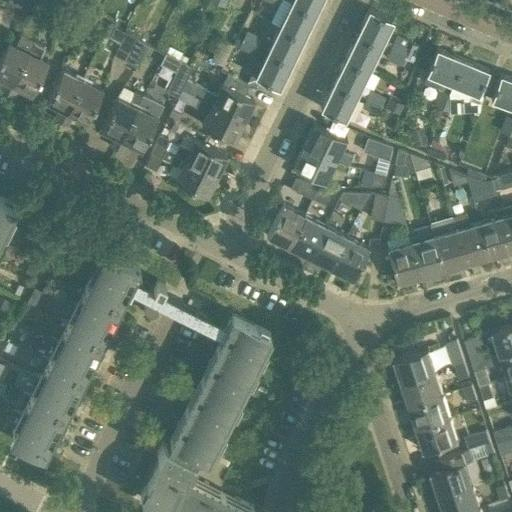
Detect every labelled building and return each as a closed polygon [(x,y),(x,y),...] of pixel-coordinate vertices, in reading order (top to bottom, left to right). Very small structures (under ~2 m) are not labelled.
[(18,0),(15,5),(27,11),(32,0),(18,0)] [(291,0),(291,1),(314,12),(319,0),(291,0)] [(314,12),(291,1),(279,25),(302,37),(314,12)] [(70,33),(82,10),(71,4),(59,27),(70,33)] [(369,8),(357,33),(380,44),(392,19),(369,8)] [(82,10),(70,33),(81,39),(94,16),(82,10)] [(302,37),(279,25),(267,50),(290,61),(302,37)] [(241,38),(257,46),(261,37),(246,30),(241,38)] [(125,61),(137,38),(125,32),(113,55),(125,61)] [(357,33),(346,57),(368,68),(380,44),(357,33)] [(20,34),(15,45),(8,41),(0,55),(0,76),(6,80),(1,91),(6,94),(32,40),(20,34)] [(388,49),(404,56),(413,61),(420,45),(396,34),(388,49)] [(137,38),(125,61),(137,67),(149,44),(137,38)] [(232,43),(231,43),(220,38),(210,58),(222,64),(232,43)] [(257,46),(241,38),(237,47),(253,55),(257,46)] [(45,46),(32,40),(6,94),(12,97),(18,86),(32,93),(48,61),(39,57),(45,46)] [(452,80),(462,57),(437,47),(427,70),(442,76),(437,88),(438,89),(432,103),(435,105),(431,116),(437,119),(441,107),(448,91),(452,80)] [(404,56),(388,49),(385,56),(400,64),(404,56)] [(290,61),(267,50),(255,75),(278,86),(290,61)] [(368,68),(346,57),(334,81),(356,92),(368,68)] [(487,68),(462,57),(452,80),(477,90),(487,68)] [(187,79),(186,78),(192,66),(181,60),(175,73),(176,74),(166,94),(177,99),(181,90),(187,79)] [(61,122),(83,79),(62,69),(47,100),(61,107),(55,119),(61,122)] [(491,97),(507,102),(511,104),(511,78),(499,74),(491,97)] [(187,79),(181,90),(243,120),(253,100),(244,95),(249,86),(227,75),(218,94),(187,79)] [(83,79),(61,122),(67,125),(73,113),(87,121),(103,90),(83,79)] [(356,92),(334,81),(322,106),(344,117),(356,92)] [(116,149),(142,96),(125,87),(122,86),(116,97),(101,127),(116,134),(110,146),(116,149)] [(369,89),(365,97),(380,105),(384,96),(369,89)] [(181,90),(177,99),(207,114),(201,125),(233,141),(243,120),(181,90)] [(448,91),(441,107),(450,111),(456,95),(448,91)] [(142,96),(116,149),(122,152),(128,141),(142,148),(157,117),(148,112),(154,101),(142,96)] [(380,105),(365,97),(361,106),(376,113),(380,105)] [(391,99),(387,107),(399,113),(403,104),(391,99)] [(499,129),(508,133),(511,122),(511,116),(505,114),(499,129)] [(314,122),(303,144),(336,160),(347,138),(314,122)] [(422,125),(409,128),(413,145),(426,141),(422,125)] [(165,148),(170,139),(161,134),(156,144),(165,148)] [(393,145),(366,135),(360,149),(387,160),(393,145)] [(179,144),(175,153),(216,174),(227,154),(195,138),(195,139),(188,136),(184,138),(180,144),(179,144)] [(435,153),(439,142),(430,139),(426,150),(435,153)] [(165,148),(156,144),(151,153),(180,168),(174,179),(206,194),(216,174),(175,153),(165,148)] [(336,160),(303,144),(292,165),(325,182),(336,160)] [(412,165),(408,152),(396,147),(393,163),(412,165)] [(408,152),(412,165),(414,170),(417,178),(431,173),(429,165),(428,165),(426,158),(408,152)] [(467,181),(464,171),(449,167),(454,185),(467,181)] [(369,186),(382,185),(385,174),(366,169),(363,178),(370,181),(369,186)] [(481,176),(464,171),(467,181),(469,191),(485,187),(481,176)] [(312,198),(317,188),(295,177),(290,187),(312,198)] [(317,188),(312,198),(324,204),(333,187),(317,188)] [(369,191),(352,190),(342,190),(338,197),(360,209),(369,191)] [(381,219),(386,193),(374,191),(369,217),(381,219)] [(386,193),(381,219),(405,224),(397,196),(386,193)] [(0,232),(14,204),(0,196),(0,232)] [(287,246),(304,212),(303,213),(283,203),(284,202),(283,201),(266,235),(267,235),(267,234),(287,245),(287,246)] [(488,255),(478,219),(478,220),(469,223),(466,211),(463,212),(461,203),(450,206),(453,215),(456,226),(456,227),(466,262),(466,260),(488,254),(488,255)] [(499,206),(511,248),(511,247),(511,246),(511,203),(499,206)] [(511,248),(499,206),(486,210),(488,217),(479,220),(479,219),(478,219),(488,255),(489,255),(489,254),(510,247),(511,249),(511,248)] [(304,212),(287,246),(288,246),(288,245),(309,255),(308,256),(309,257),(326,223),(325,223),(325,224),(304,214),(305,213),(304,212)] [(456,226),(453,215),(429,222),(432,233),(433,233),(443,268),(443,267),(465,261),(465,262),(466,262),(456,227),(456,226)] [(432,233),(429,222),(406,229),(407,233),(409,239),(410,239),(420,275),(420,274),(442,267),(442,268),(443,268),(433,233),(432,233)] [(326,223),(309,257),(310,256),(330,266),(329,267),(330,267),(347,234),(346,234),(346,235),(326,224),(326,223)] [(409,239),(407,233),(385,240),(386,246),(396,282),(398,281),(397,280),(419,274),(419,275),(420,275),(410,239),(409,239)] [(347,234),(330,267),(330,268),(331,267),(351,277),(351,278),(352,278),(369,245),(368,244),(367,245),(347,235),(347,234)] [(122,317),(115,314),(120,304),(121,303),(130,285),(137,270),(139,266),(103,248),(8,437),(44,455),(52,439),(60,442),(67,427),(60,423),(71,402),(78,406),(86,390),(78,387),(89,366),(96,369),(104,354),(97,350),(107,329),(115,333),(122,317)] [(37,265),(29,261),(24,271),(32,275),(37,265)] [(157,279),(152,288),(145,284),(141,291),(149,295),(146,308),(156,299),(164,303),(167,295),(160,292),(165,283),(157,279)] [(4,299),(0,306),(0,309),(7,312),(12,303),(4,299)] [(223,331),(216,345),(209,358),(207,362),(194,389),(193,389),(191,393),(192,393),(178,420),(175,424),(176,424),(171,435),(166,444),(162,442),(156,453),(160,455),(140,496),(171,511),(249,511),(253,506),(252,505),(239,499),(239,498),(235,496),(234,497),(208,483),(204,481),(203,481),(187,473),(189,469),(189,470),(195,458),(194,458),(197,452),(206,457),(269,332),(253,324),(253,323),(232,313),(231,314),(225,327),(224,327),(222,331),(223,331)] [(499,353),(511,349),(511,323),(491,331),(491,332),(492,331),(499,353)] [(472,362),(483,358),(475,336),(463,340),(471,362),(472,362)] [(8,341),(3,349),(12,354),(16,345),(8,341)] [(449,344),(452,356),(461,353),(460,348),(457,341),(449,344)] [(401,382),(437,370),(436,370),(435,370),(428,348),(429,348),(429,347),(393,359),(394,360),(395,359),(402,381),(401,381),(401,382)] [(511,349),(499,353),(492,355),(495,365),(502,363),(507,375),(506,376),(511,374),(511,349)] [(483,359),(483,358),(472,362),(474,370),(487,366),(484,358),(483,359)] [(469,375),(464,360),(454,364),(459,378),(469,375)] [(437,371),(437,370),(401,382),(402,382),(409,404),(408,404),(444,393),(444,392),(443,393),(436,371),(437,371)] [(484,399),(486,408),(497,405),(489,382),(479,385),(484,399)] [(472,383),(462,387),(467,401),(477,398),(472,383)] [(444,393),(408,404),(408,405),(410,405),(417,426),(415,427),(416,427),(451,415),(450,415),(443,394),(444,393)] [(452,416),(451,415),(416,427),(416,428),(417,427),(424,449),(423,449),(423,450),(459,439),(459,437),(458,438),(451,416),(452,416)] [(497,442),(511,437),(511,423),(493,430),(497,442)] [(468,448),(491,441),(487,428),(464,436),(468,448)] [(501,453),(511,449),(511,437),(497,442),(501,453)] [(471,459),(468,448),(434,459),(437,469),(430,472),(431,473),(432,472),(428,476),(431,485),(436,486),(439,494),(438,494),(438,495),(474,483),(473,482),(472,483),(465,461),(471,459)] [(474,483),(438,495),(439,495),(444,511),(461,511),(481,506),(481,505),(480,505),(473,484),(474,484),(474,483)] [(509,496),(504,483),(496,486),(500,499),(509,496)]
